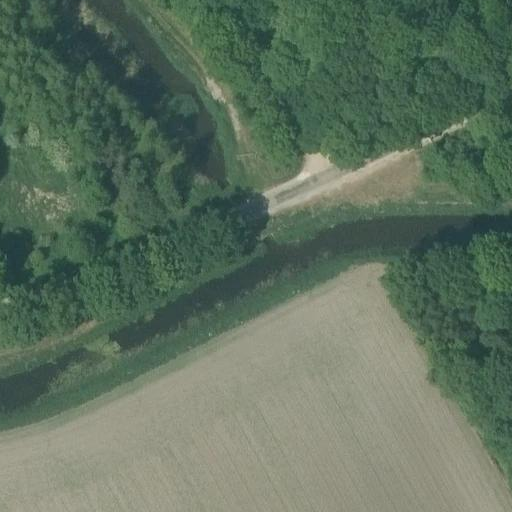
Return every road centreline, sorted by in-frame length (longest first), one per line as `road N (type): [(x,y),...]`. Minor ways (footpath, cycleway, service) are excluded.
road 1 (unclassified): [(0,301),(511,88)]
road 2 (track): [(149,0),(218,102),(255,201)]
road 3 (track): [(328,171),(235,0)]
